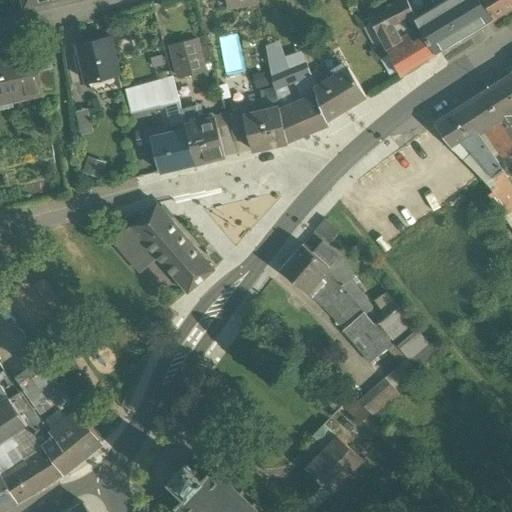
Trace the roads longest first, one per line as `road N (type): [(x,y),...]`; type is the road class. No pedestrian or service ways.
road 1 (tertiary): [(109,481),(203,326),(319,184)]
road 2 (residential): [(319,184),(300,167),(279,165),(0,232)]
road 3 (tertiary): [(319,184),(382,127),(511,44)]
road 4 (residential): [(0,28),(125,0)]
